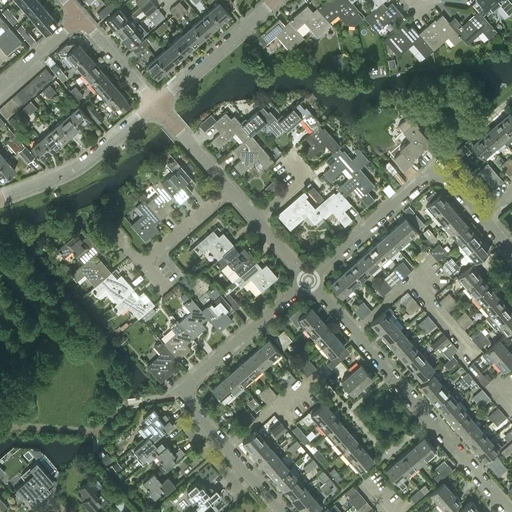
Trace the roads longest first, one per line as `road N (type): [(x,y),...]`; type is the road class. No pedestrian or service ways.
road 1 (residential): [(279,511),(177,390),(307,280)]
road 2 (residential): [(510,511),(307,280)]
road 3 (residential): [(307,280),(438,166),(481,217)]
road 4 (residential): [(0,198),(71,170),(155,104)]
road 5 (residential): [(155,104),(273,0)]
